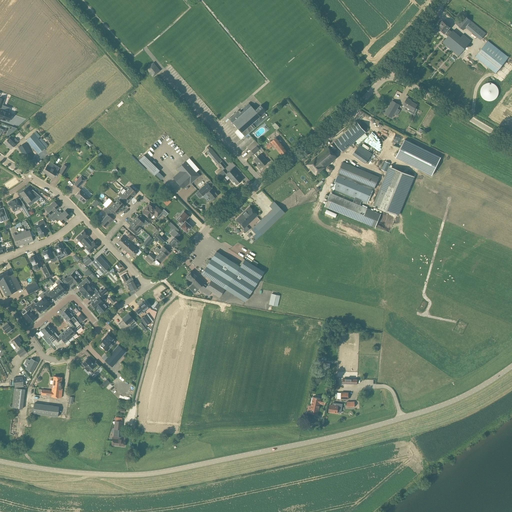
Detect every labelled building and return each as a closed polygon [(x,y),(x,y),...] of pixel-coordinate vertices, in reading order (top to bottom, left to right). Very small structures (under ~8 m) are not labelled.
[(486,34),(465,16),(457,25),(464,31),(466,28),(481,40),(486,34)] [(448,37),(452,32),(449,30),(450,28),(443,22),(438,27),(442,30),(441,31),(445,34),(448,37)] [(452,32),(448,37),(443,43),(458,56),(471,41),(463,34),(459,38),(452,32)] [(509,58),(488,41),(475,57),(496,74),(509,58)] [(155,70),(150,64),(145,68),(152,77),(158,71),(156,69),(155,70)] [(490,83),(488,83),(487,83),(486,84),(485,84),(484,85),(483,85),(483,86),(482,86),(482,87),(482,88),(481,89),(481,90),(480,91),(480,92),(480,93),(481,94),(481,95),(481,96),(482,97),(482,98),(483,98),(484,99),(484,100),(485,100),(486,101),(487,101),(488,101),(489,101),(490,101),(491,101),(492,101),(493,101),(494,100),(495,100),(496,99),(496,98),(497,98),(497,97),(498,97),(498,96),(498,95),(499,94),(499,93),(499,92),(499,91),(499,90),(498,90),(498,89),(498,88),(497,87),(497,86),(496,85),(495,85),(494,84),(493,84),(492,83),(491,83),(490,83)] [(417,105),(411,101),(410,102),(409,101),(410,100),(407,98),(403,105),(410,109),(408,111),(414,115),(417,109),(415,108),(417,105)] [(394,114),(397,109),(399,105),(392,101),(385,114),(392,118),(394,114)] [(24,103),(18,109),(26,118),(33,113),(24,103)] [(255,110),(249,103),(240,111),(239,111),(238,110),(234,113),(228,118),(245,137),(268,117),(264,113),(266,111),(261,105),(255,110)] [(0,110),(0,118),(8,122),(11,114),(0,110)] [(366,132),(357,122),(337,140),(335,142),(343,151),(366,132)] [(375,148),(378,143),(377,142),(380,136),(376,133),(375,135),(372,132),(368,138),(374,142),(372,146),(375,148)] [(46,147),(35,133),(26,140),(38,155),(46,147)] [(13,141),(9,137),(4,143),(11,149),(18,141),(15,139),(13,141)] [(286,151),(276,138),(265,145),(268,149),(274,145),(282,155),(286,151)] [(405,140),(396,158),(432,176),(441,158),(405,140)] [(264,151),(255,141),(248,147),(254,155),(259,150),(262,153),(264,151)] [(34,157),(26,143),(18,147),(27,161),(34,157)] [(372,154),(360,145),(353,155),(366,164),(372,154)] [(211,149),(209,146),(207,148),(209,150),(207,152),(217,165),(218,165),(221,168),(216,172),(221,178),(226,173),(223,170),(227,167),(222,161),(211,148),(211,149)] [(337,157),(328,147),(309,163),(308,164),(317,174),(337,157)] [(268,162),(261,154),(254,160),(261,168),(268,162)] [(158,171),(159,170),(143,155),(138,160),(154,175),(155,174),(161,180),(164,177),(158,171)] [(199,176),(186,161),(177,169),(181,174),(174,179),(183,189),(189,183),(190,184),(199,176)] [(391,163),(385,161),(381,170),(387,172),(391,163)] [(332,189),(355,198),(362,201),(368,203),(373,189),(374,189),(379,177),(343,163),(338,174),(338,175),(332,189)] [(58,171),(48,165),(43,172),(49,176),(53,179),(58,171)] [(68,168),(64,165),(59,173),(63,176),(68,168)] [(414,176),(390,167),(374,206),(398,216),(414,176)] [(239,176),(233,168),(226,174),(227,176),(225,178),(227,180),(229,179),(233,183),(234,182),(236,185),(242,180),(238,176),(239,176)] [(86,180),(81,175),(74,184),(79,188),(86,180)] [(212,188),(207,182),(198,190),(203,196),(206,194),(212,201),(218,195),(212,188)] [(126,191),(133,197),(137,193),(130,187),(126,191)] [(30,192),(27,188),(20,193),(24,198),(23,199),(27,203),(33,199),(35,202),(41,197),(33,190),(30,192)] [(90,197),(81,190),(76,196),(85,203),(90,197)] [(130,201),(133,197),(126,191),(123,195),(121,193),(118,195),(119,196),(124,201),(126,198),(130,201)] [(362,201),(355,198),(354,203),(330,193),(324,207),(375,228),(381,214),(360,205),(362,201)] [(118,200),(115,204),(122,210),(126,206),(123,204),(125,202),(124,201),(119,196),(117,199),(118,200)] [(24,206),(20,198),(13,202),(12,201),(8,203),(10,208),(11,207),(13,211),(20,207),(21,208),(24,206)] [(96,199),(91,204),(95,207),(99,203),(96,199)] [(122,210),(115,204),(112,201),(106,208),(111,212),(113,210),(118,214),(122,210)] [(285,212),(274,201),(269,206),(272,209),(254,226),(255,227),(251,230),(255,234),(254,237),(256,240),(262,234),(262,235),(285,212)] [(52,219),(57,215),(58,214),(55,211),(60,207),(54,202),(46,210),(50,214),(47,216),(51,220),(52,219)] [(154,208),(150,205),(148,208),(147,206),(142,211),(150,219),(154,215),(159,219),(163,215),(161,213),(161,212),(162,211),(156,206),(154,208)] [(249,229),(246,226),(257,215),(249,207),(236,220),(244,228),(244,229),(244,230),(245,232),(247,232),(249,229)] [(111,212),(106,208),(103,211),(108,215),(100,223),(106,228),(113,219),(109,215),(112,212),(111,212)] [(59,217),(57,215),(52,219),(54,221),(56,220),(58,222),(60,220),(63,224),(71,217),(65,211),(59,217)] [(190,230),(189,230),(192,227),(185,221),(189,217),(184,211),(177,219),(183,224),(180,227),(187,232),(188,232),(190,230)] [(134,222),(140,227),(142,225),(144,226),(145,225),(147,226),(149,223),(142,217),(140,219),(138,218),(134,222)] [(47,225),(44,220),(38,223),(40,227),(36,229),(41,237),(48,234),(44,227),(47,225)] [(140,227),(134,222),(130,226),(132,228),(130,230),(137,236),(139,233),(138,233),(142,229),(140,227)] [(180,235),(174,229),(170,233),(174,237),(169,243),(174,247),(179,241),(176,239),(180,235)] [(24,231),(28,243),(33,241),(30,231),(26,232),(26,230),(24,231)] [(22,244),(28,243),(24,231),(22,231),(22,233),(19,234),(22,244)] [(84,246),(89,240),(87,238),(88,236),(84,231),(77,237),(80,241),(77,243),(81,248),(83,246),(84,246)] [(156,236),(164,243),(166,240),(159,233),(156,236)] [(17,246),(22,244),(19,234),(16,235),(15,234),(13,234),(17,246)] [(122,248),(128,241),(123,236),(117,243),(122,248)] [(143,242),(147,246),(153,239),(149,236),(143,242)] [(92,243),(89,240),(84,246),(87,250),(88,249),(91,253),(98,247),(93,242),(92,243)] [(122,248),(127,253),(134,246),(128,241),(122,248)] [(64,250),(61,243),(55,246),(59,255),(63,253),(65,257),(71,254),(68,248),(64,250)] [(134,246),(127,253),(133,258),(139,251),(134,246)] [(170,253),(163,247),(160,250),(157,247),(155,250),(159,254),(156,257),(161,261),(166,256),(167,256),(170,253)] [(52,255),(49,249),(42,253),(47,262),(51,259),(53,262),(58,260),(55,254),(52,255)] [(240,267),(216,251),(210,261),(209,260),(207,260),(206,262),(206,264),(207,265),(201,274),(211,280),(224,289),(245,302),(260,279),(264,272),(245,260),(240,267)] [(156,258),(150,253),(144,259),(151,265),(154,262),(153,261),(156,258)] [(39,261),(36,255),(30,259),(33,266),(32,266),(33,270),(42,266),(40,261),(39,261)] [(110,267),(100,256),(93,262),(103,273),(110,267)] [(89,258),(84,263),(87,266),(92,261),(89,258)] [(50,276),(46,266),(42,268),(46,278),(50,276)] [(119,276),(113,268),(104,276),(112,285),(118,278),(119,276)] [(17,290),(7,271),(0,274),(0,285),(6,296),(17,290)] [(204,283),(192,271),(186,277),(193,284),(189,288),(194,294),(199,289),(202,292),(205,287),(220,297),(224,289),(211,280),(207,287),(204,284),(204,283)] [(80,280),(73,272),(66,279),(64,278),(62,280),(66,284),(68,282),(70,285),(73,282),(74,284),(80,280)] [(128,280),(125,274),(121,276),(124,282),(125,281),(127,284),(131,292),(138,288),(134,280),(132,277),(128,280)] [(86,278),(80,283),(81,283),(84,285),(79,289),(80,290),(79,291),(81,294),(82,293),(83,294),(90,287),(88,285),(90,282),(86,278)] [(58,285),(54,288),(61,296),(64,294),(64,293),(66,291),(62,286),(64,284),(60,279),(56,283),(58,285)] [(93,290),(90,287),(83,294),(83,295),(85,298),(86,298),(87,299),(92,295),(93,298),(99,293),(95,289),(93,290)] [(61,296),(54,288),(51,291),(49,289),(45,292),(48,297),(49,297),(51,295),(55,300),(57,298),(58,299),(61,296)] [(39,301),(45,309),(50,305),(46,299),(48,297),(45,292),(44,292),(40,296),(42,299),(39,301)] [(280,296),(270,294),(268,304),(277,306),(280,296)] [(96,309),(103,302),(101,300),(102,298),(100,296),(91,304),(92,305),(91,306),(94,309),(95,308),(96,309)] [(113,304),(116,301),(112,296),(108,299),(113,304)] [(40,313),(45,309),(39,301),(36,303),(34,301),(29,305),(33,310),(36,307),(40,313)] [(150,307),(145,301),(139,306),(140,307),(135,310),(138,315),(143,312),(150,307)] [(103,302),(96,309),(100,314),(109,306),(107,304),(106,305),(103,302)] [(36,313),(33,310),(29,305),(25,309),(27,312),(23,315),(24,317),(28,321),(29,323),(36,317),(33,314),(35,312),(36,314),(36,313)] [(63,318),(71,311),(68,307),(60,314),(63,318)] [(71,311),(63,318),(67,322),(67,321),(69,323),(70,323),(71,322),(73,324),(77,320),(73,316),(74,315),(76,313),(73,310),(71,311)] [(81,313),(76,317),(81,322),(86,319),(81,313)] [(133,319),(128,314),(122,319),(124,320),(119,324),(123,329),(128,325),(127,324),(133,319)] [(152,322),(146,315),(141,319),(146,326),(152,322)] [(12,329),(7,323),(2,327),(7,333),(12,329)] [(40,331),(44,335),(51,328),(48,324),(40,331)] [(82,327),(80,324),(77,327),(75,324),(72,326),(70,327),(70,326),(66,329),(73,337),(73,336),(75,338),(78,336),(75,333),(82,327)] [(56,335),(54,333),(55,332),(51,328),(44,335),(47,338),(48,337),(52,342),(56,338),(54,336),(56,335)] [(62,333),(69,340),(73,337),(66,329),(62,333)] [(64,342),(65,343),(67,345),(70,342),(69,341),(69,340),(62,333),(59,336),(59,337),(58,338),(56,340),(58,342),(55,345),(57,348),(64,342)] [(113,339),(107,334),(101,341),(104,343),(101,346),(107,351),(114,343),(112,341),(113,339)] [(21,341),(18,337),(11,342),(16,348),(21,345),(19,342),(21,341)] [(125,352),(118,346),(105,361),(112,367),(125,352)] [(27,352),(23,348),(17,352),(21,357),(27,352)] [(87,359),(87,358),(84,360),(85,361),(82,364),(85,367),(85,368),(88,371),(89,371),(90,371),(93,374),(101,366),(96,361),(93,364),(88,358),(87,359)] [(38,362),(31,359),(30,361),(27,359),(24,364),(27,366),(25,369),(32,373),(38,362)] [(62,377),(54,376),(52,391),(42,390),(41,395),(51,396),(51,397),(61,398),(63,384),(61,384),(62,377)] [(23,377),(14,378),(15,387),(24,386),(23,377)] [(25,390),(14,388),(13,405),(9,405),(9,407),(22,409),(25,390)] [(326,399),(313,397),(311,406),(309,405),(308,413),(318,415),(320,404),(325,405),(326,399)] [(343,404),(333,402),(333,405),(330,405),(329,412),(338,413),(338,411),(342,412),(343,404)] [(59,407),(34,403),(33,413),(58,417),(59,407)] [(122,421),(115,420),(114,429),(113,437),(112,437),(111,445),(124,446),(125,438),(118,437),(119,430),(121,430),(122,421)]
